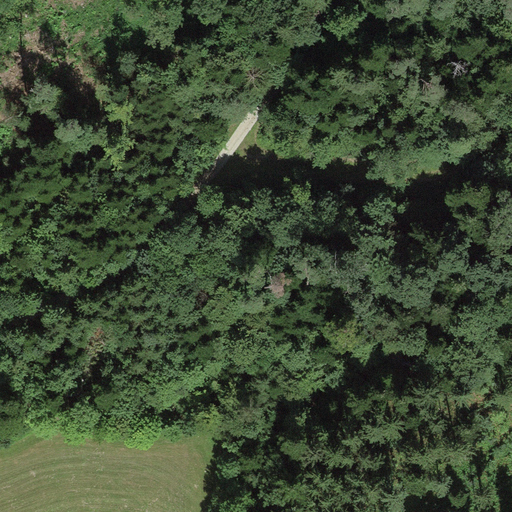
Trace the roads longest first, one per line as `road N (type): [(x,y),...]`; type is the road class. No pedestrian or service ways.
road 1 (track): [(337,0),(146,249),(115,277),(0,327)]
road 2 (track): [(227,151),(414,171),(486,154),(511,139)]
